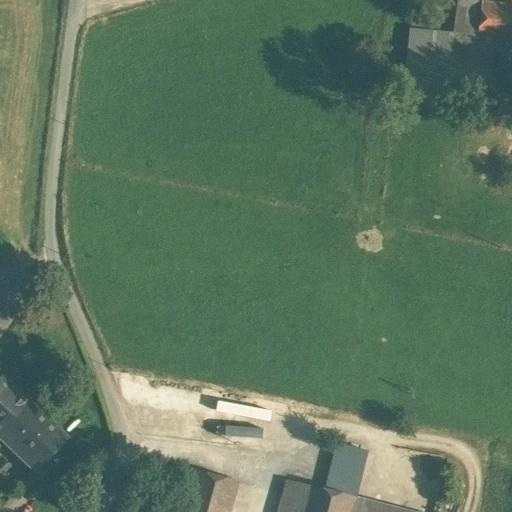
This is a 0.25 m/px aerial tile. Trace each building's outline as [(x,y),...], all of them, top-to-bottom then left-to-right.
[(482,3),(460,0),(457,0),(453,35),(410,31),(408,53),(471,59),(511,62),(511,38),(478,35),(482,3)] [(511,6),(482,3),(478,35),(511,38),(511,6)] [(471,59),(408,53),(403,98),(467,104),(469,81),(471,59)] [(511,62),(471,59),(469,81),(511,85),(511,62)] [(3,378),(0,380),(0,433),(30,403),(3,378)] [(30,403),(0,433),(0,436),(3,440),(36,471),(68,439),(30,403)] [(367,451),(336,444),(324,490),(354,498),(355,497),(367,451)] [(5,461),(0,465),(5,470),(10,465),(5,461)] [(230,511),(239,482),(193,470),(181,511),(230,511)] [(308,486),(287,481),(282,498),(303,504),(308,486)] [(324,490),(308,486),(303,504),(301,511),(350,511),(354,498),(324,490)] [(412,511),(355,497),(354,498),(350,511),(412,511)] [(301,511),(303,504),(282,498),(278,511),(301,511)]
